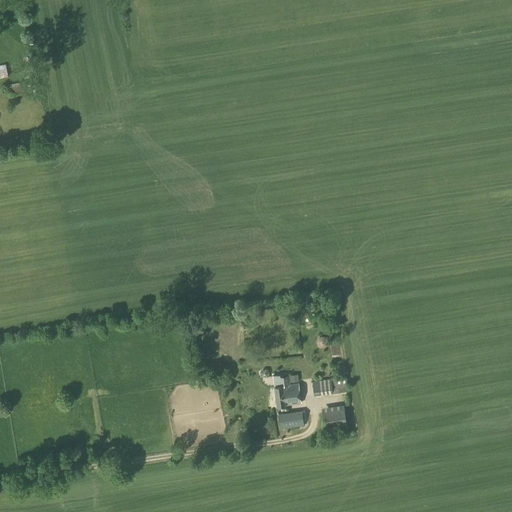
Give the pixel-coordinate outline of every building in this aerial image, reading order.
[(26,85),(25,82),(7,85),(9,96),(35,91),(34,84),(26,85)] [(299,307),(299,304),(294,304),(295,322),(315,321),(314,306),(299,307)] [(261,377),(267,377),(269,373),(267,369),(262,369),(260,373),(261,377)] [(289,375),(290,382),(298,381),(298,374),(289,375)] [(276,386),(274,386),(277,406),(286,405),(301,403),(301,402),(300,395),(299,383),(290,384),(289,376),(280,377),(279,377),(280,385),(276,386)] [(315,396),(348,391),(346,376),(312,381),(315,396)] [(325,426),(346,423),(344,409),(323,412),(325,426)] [(280,428),(304,425),(302,411),(278,414),(280,428)]
